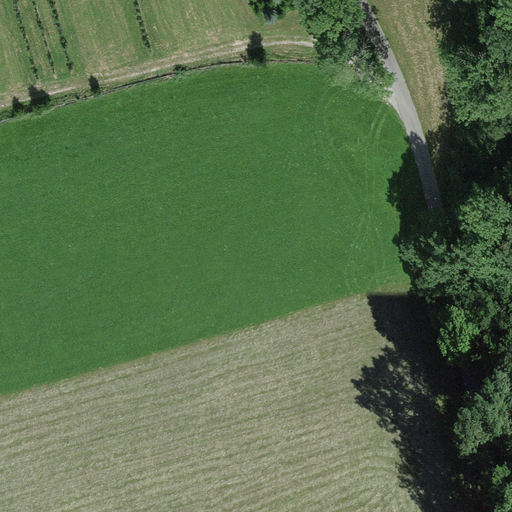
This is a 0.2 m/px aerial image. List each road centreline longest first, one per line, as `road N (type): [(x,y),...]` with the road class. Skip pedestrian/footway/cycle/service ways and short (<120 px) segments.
road 1 (unclassified): [(500,511),(448,246),(399,65),(349,0)]
road 2 (track): [(412,114),(336,52),(300,42),(0,107)]
